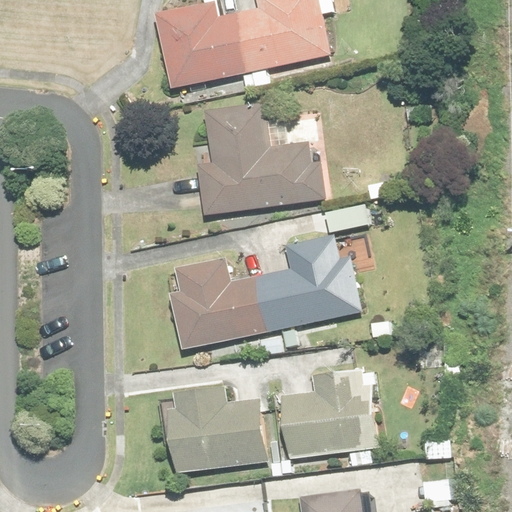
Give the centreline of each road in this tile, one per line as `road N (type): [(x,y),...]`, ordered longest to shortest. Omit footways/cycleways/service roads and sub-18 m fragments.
road 1 (residential): [(0,113),(41,106),(67,114),(83,136),(86,162),(85,460),(63,481),(27,479)]
road 2 (residential): [(27,479),(13,466),(4,427),(0,235)]
